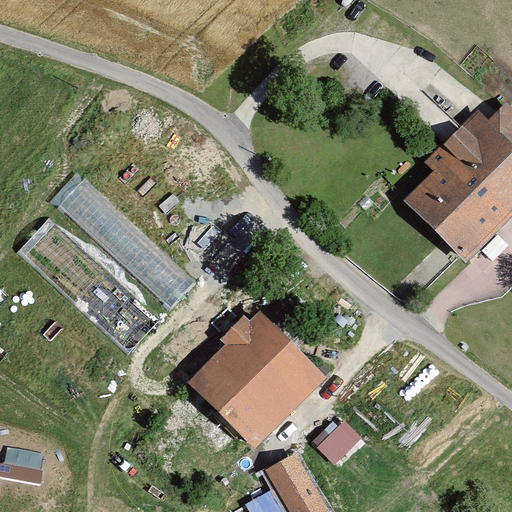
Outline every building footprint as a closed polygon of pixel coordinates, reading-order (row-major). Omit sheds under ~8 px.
[(92,147),(105,115),(76,103),(63,135),(92,147)] [(432,181),(400,213),(456,268),(511,212),(511,122),(501,112),(482,130),(472,119),(421,170),(432,181)] [(168,309),(194,282),(86,177),(60,203),(168,309)] [(50,217),(19,249),(127,352),(158,321),(50,217)] [(317,387),(251,326),(178,404),(244,466),(317,387)] [(315,443),(337,465),(364,438),(342,416),(315,443)] [(288,463),(261,477),(278,511),(323,511),(314,492),(305,496),(288,463)]
